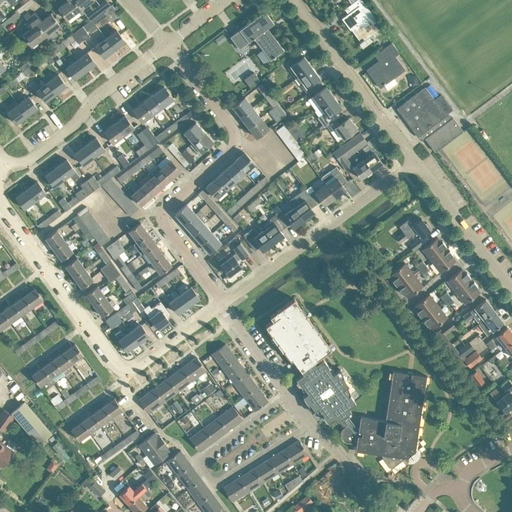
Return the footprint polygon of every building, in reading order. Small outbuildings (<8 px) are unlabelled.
[(84,14),(73,0),(66,0),(67,0),(58,7),(67,20),(78,11),(81,16),(84,14)] [(73,0),(84,14),(84,13),(86,16),(90,21),(92,19),(97,15),(88,3),(92,0),(73,0)] [(377,30),(362,9),(366,5),(361,0),(356,0),(349,6),(352,10),(341,18),(350,30),(353,28),(361,40),(360,41),(361,42),(369,36),(377,30)] [(39,11),(47,6),(45,1),(37,6),(39,11)] [(111,22),(116,18),(109,9),(104,12),(111,22)] [(284,50),(267,27),(269,26),(274,23),(265,10),(230,36),(239,48),(253,38),(270,60),(284,50)] [(95,24),(106,16),(102,11),(97,15),(92,19),(95,24)] [(29,29),(23,34),(29,42),(32,46),(42,38),(46,42),(49,39),(46,35),(45,35),(30,16),(28,12),(23,16),(27,21),(25,23),(29,29)] [(41,20),(35,12),(30,16),(45,35),(46,35),(49,39),(50,41),(58,35),(54,29),(59,24),(57,21),(51,13),(41,20)] [(90,33),(98,28),(95,24),(92,19),(90,21),(77,30),(84,39),(89,36),(86,31),(88,30),(90,33)] [(75,46),(84,39),(77,30),(62,41),(66,46),(71,42),(75,46)] [(114,49),(125,41),(116,30),(106,38),(114,49)] [(222,34),(214,40),(218,45),(226,39),(222,34)] [(104,57),(114,49),(106,38),(95,46),(104,57)] [(51,57),(66,46),(62,41),(47,52),(51,57)] [(12,42),(7,46),(9,49),(10,48),(13,52),(17,49),(12,42)] [(387,90),(397,83),(393,78),(404,70),(394,56),(399,52),(392,43),(378,53),(382,59),(367,70),(380,87),(384,85),(387,90)] [(51,57),(47,52),(33,63),(37,68),(47,60),(50,64),(54,61),(51,57)] [(85,71),(96,63),(90,55),(87,52),(76,60),(85,71)] [(299,60),(295,55),(284,63),(295,78),(297,76),(298,77),(311,67),(304,56),(299,60)] [(74,79),(85,71),(76,60),(66,68),(74,79)] [(22,79),(26,76),(37,68),(33,63),(31,65),(23,72),(19,74),(22,79)] [(306,93),(318,85),(314,81),(319,77),(311,67),(298,77),(302,83),(300,85),(306,93)] [(259,80),(253,72),(244,78),(250,86),(259,80)] [(7,90),(22,79),(19,74),(3,86),(7,90)] [(56,93),(66,85),(60,77),(58,74),(47,82),(56,93)] [(45,101),(56,93),(47,82),(37,90),(39,93),(45,101)] [(265,97),(270,94),(262,83),(257,87),(265,97)] [(321,90),(318,85),(306,93),(310,98),(307,100),(315,110),(333,96),(326,86),(321,90)] [(163,106),(165,105),(173,98),(164,86),(153,94),(163,106)] [(451,115),(446,116),(425,87),(396,108),(417,137),(421,134),(435,152),(463,131),(451,115)] [(280,99),(285,96),(282,90),(277,94),(280,99)] [(152,114),(163,106),(153,94),(143,102),(152,114)] [(273,108),(278,104),(270,94),(265,97),(273,108)] [(26,115),(37,107),(28,96),(18,104),(26,115)] [(324,127),(340,115),(336,111),(341,107),(333,96),(315,110),(319,116),(317,117),(324,127)] [(240,117),(252,107),(244,97),(240,100),(232,106),(240,117)] [(142,122),(152,114),(143,102),(133,109),(142,122)] [(16,123),(26,115),(18,104),(7,112),(16,123)] [(281,118),(286,114),(278,104),(273,108),(281,118)] [(248,127),(260,117),(252,107),(240,117),(248,127)] [(188,118),(193,114),(191,111),(190,111),(186,113),(187,114),(186,115),(185,114),(175,122),(178,127),(189,119),(188,118)] [(303,149),(311,143),(291,114),(283,120),(303,149)] [(346,119),(342,114),(340,116),(340,115),(324,127),(325,127),(326,126),(338,141),(343,138),(343,139),(349,134),(357,129),(349,117),(346,119)] [(126,138),(131,134),(129,131),(134,127),(125,115),(114,123),(123,135),(126,138)] [(256,137),(264,131),(268,128),(260,117),(248,127),(256,137)] [(168,135),(178,127),(175,122),(164,130),(168,135)] [(192,142),(204,132),(195,122),(184,132),(192,142)] [(112,143),(123,135),(114,123),(104,131),(110,139),(112,143)] [(276,131),(279,135),(287,129),(284,124),(276,131)] [(155,137),(147,126),(142,131),(153,146),(168,135),(164,130),(155,137)] [(279,135),(282,139),(290,133),(290,132),(287,129),(279,135)] [(148,149),(153,146),(142,131),(137,134),(143,142),(148,149)] [(201,152),(213,142),(204,132),(192,142),(201,152)] [(179,133),(173,139),(181,147),(187,141),(179,133)] [(282,139),(285,144),(294,137),(293,136),(290,133),(282,139)] [(356,150),(359,148),(367,142),(360,133),(349,141),(356,150)] [(94,157),(104,149),(96,137),(85,145),(94,157)] [(285,144),(289,148),(297,142),(294,137),(285,144)] [(347,171),(348,170),(352,167),(345,158),(356,150),(349,141),(333,152),(347,171)] [(116,142),(114,146),(122,151),(125,147),(116,142)] [(289,148),(292,152),(300,146),(297,142),(289,148)] [(176,157),(180,153),(172,143),(167,147),(176,157)] [(371,171),(382,163),(368,144),(363,148),(368,156),(363,160),(371,171)] [(83,165),(94,157),(85,145),(75,153),(83,165)] [(152,159),(163,151),(159,146),(149,154),(152,159)] [(303,151),(300,146),(292,152),(295,157),(303,151)] [(124,167),(137,158),(132,151),(126,155),(128,157),(126,158),(122,153),(117,157),(124,167)] [(295,157),(298,161),(306,155),(303,151),(295,157)] [(245,172),(247,170),(255,164),(244,152),(234,161),(245,172)] [(185,167),(189,163),(180,153),(176,157),(185,167)] [(142,167),(152,159),(149,154),(138,162),(142,167)] [(333,156),(325,162),(329,168),(337,161),(333,156)] [(79,176),(72,167),(66,159),(56,167),(65,179),(70,175),(73,180),(79,176)] [(170,179),(180,171),(171,160),(161,169),(170,179)] [(360,179),(371,171),(363,160),(352,168),(354,170),(360,179)] [(235,181),(245,172),(234,161),(225,169),(235,181)] [(132,175),(142,167),(138,162),(128,170),(132,175)] [(111,178),(120,171),(117,165),(106,173),(110,178),(110,177),(111,178)] [(158,165),(148,174),(151,177),(160,188),(170,179),(161,169),(158,165)] [(342,185),(347,181),(341,173),(336,166),(320,178),(325,185),(335,198),(345,190),(342,185)] [(54,187),(65,179),(56,167),(45,175),(54,187)] [(226,190),(235,181),(225,169),(215,178),(226,190)] [(121,183),(132,175),(128,170),(117,178),(121,183)] [(101,184),(110,178),(106,173),(96,180),(93,175),(87,180),(94,190),(101,184)] [(260,189),(269,180),(265,176),(256,184),(260,189)] [(114,182),(111,178),(110,177),(110,178),(101,184),(106,189),(114,182)] [(150,196),(160,188),(151,177),(141,186),(150,196)] [(216,198),(226,190),(215,178),(205,186),(216,198)] [(80,200),(94,190),(87,180),(80,185),(82,188),(75,194),(76,196),(77,196),(80,200)] [(35,201),(45,193),(37,181),(26,189),(35,201)] [(106,189),(110,194),(118,186),(114,182),(106,189)] [(250,198),(260,189),(256,184),(246,193),(250,198)] [(335,198),(325,185),(315,192),(313,190),(311,186),(306,190),(305,189),(316,204),(321,201),(324,205),(335,198)] [(122,191),(118,186),(110,194),(113,198),(122,191)] [(140,205),(150,196),(141,186),(131,194),(140,205)] [(24,208),(33,202),(35,201),(26,189),(16,197),(24,208)] [(207,203),(211,199),(203,189),(198,193),(207,203)] [(304,220),(314,213),(311,208),(316,204),(305,189),(289,200),(294,207),(304,220)] [(113,198),(117,203),(126,195),(122,191),(113,198)] [(56,202),(60,198),(54,193),(50,197),(56,202)] [(240,206),(250,198),(246,193),(236,202),(240,206)] [(130,199),(126,195),(117,203),(121,207),(130,199)] [(71,207),(80,200),(77,196),(76,196),(67,203),(63,197),(58,201),(65,211),(70,207),(71,207)] [(94,196),(85,203),(108,236),(117,230),(94,196)] [(121,207),(125,212),(134,204),(130,199),(121,207)] [(216,212),(220,209),(211,199),(207,203),(216,212)] [(252,201),(247,205),(248,206),(249,207),(251,210),(256,206),(255,205),(252,201)] [(231,215),(240,206),(236,202),(227,210),(231,215)] [(138,208),(134,204),(125,212),(129,216),(138,208)] [(183,224),(195,213),(186,204),(175,214),(183,224)] [(78,216),(88,209),(86,206),(76,213),(77,214),(77,215),(78,216)] [(304,220),(294,207),(284,215),(282,213),(280,210),(275,214),(285,227),(290,223),(293,228),(304,220)] [(82,221),(92,214),(88,209),(78,216),(82,221)] [(224,222),(229,218),(220,209),(216,212),(224,222)] [(51,222),(61,214),(58,210),(47,218),(51,222)] [(192,233),(204,223),(195,213),(183,224),(192,233)] [(238,222),(243,218),(239,213),(233,217),(238,222)] [(85,226),(95,219),(92,214),(82,221),(85,225),(85,226)] [(273,243),(284,235),(280,231),(285,227),(275,214),(260,225),(264,230),(273,243)] [(85,225),(82,221),(78,216),(77,215),(73,218),(76,222),(71,225),(75,230),(79,227),(80,229),(85,225)] [(40,230),(51,222),(47,218),(37,226),(40,230)] [(233,232),(237,228),(229,218),(224,222),(233,232)] [(425,224),(421,218),(412,225),(408,219),(399,226),(403,232),(396,237),(400,243),(407,237),(408,238),(417,231),(421,237),(430,230),(432,229),(427,223),(425,224)] [(89,231),(99,224),(95,219),(85,226),(89,231)] [(136,241),(148,233),(140,222),(128,231),(136,241)] [(200,243),(212,233),(204,223),(192,233),(200,243)] [(93,236),(103,229),(99,224),(89,231),(93,236)] [(89,231),(85,226),(85,225),(80,229),(88,240),(93,236),(89,231)] [(258,234),(253,228),(243,236),(247,241),(254,250),(259,246),(262,251),(273,243),(264,230),(258,234)] [(53,248),(64,240),(57,229),(45,238),(53,248)] [(96,241),(106,234),(103,229),(93,236),(96,241)] [(144,252),(156,244),(148,233),(136,241),(144,252)] [(209,253),(217,246),(221,242),(212,233),(200,243),(209,253)] [(100,246),(110,239),(106,234),(96,241),(97,243),(100,246)] [(431,261),(447,249),(445,247),(446,246),(442,241),(441,242),(437,237),(437,238),(423,249),(422,248),(422,249),(431,261)] [(419,238),(409,245),(413,251),(423,244),(419,238)] [(119,255),(125,250),(117,239),(106,247),(114,258),(118,254),(119,255)] [(61,259),(69,253),(72,251),(64,240),(53,248),(61,259)] [(100,246),(97,243),(93,246),(101,257),(105,253),(100,246)] [(152,263),(163,254),(156,244),(144,252),(152,263)] [(220,264),(226,271),(229,276),(241,267),(236,261),(240,258),(241,259),(248,254),(242,246),(240,244),(233,249),(236,252),(228,258),(227,259),(224,256),(218,260),(220,264)] [(448,251),(447,249),(431,261),(440,273),(441,273),(441,272),(455,261),(456,261),(452,256),(453,255),(449,250),(448,251)] [(105,275),(116,268),(105,253),(101,257),(106,264),(100,268),(105,275)] [(126,265),(119,255),(118,254),(114,258),(121,269),(126,265)] [(159,273),(163,271),(171,265),(163,254),(152,263),(159,273)] [(73,277),(85,268),(77,257),(65,266),(73,277)] [(8,274),(19,267),(16,262),(5,270),(8,274)] [(129,279),(134,276),(131,272),(135,269),(130,262),(126,265),(121,269),(129,279)] [(398,286),(414,274),(404,262),(404,263),(390,274),(389,274),(393,279),(392,280),(396,285),(397,284),(398,286)] [(166,275),(170,280),(180,272),(177,267),(166,275)] [(2,272),(0,268),(0,280),(8,274),(5,270),(2,272)] [(81,287),(89,281),(93,279),(85,268),(73,277),(81,287)] [(125,281),(116,268),(105,275),(110,282),(116,278),(121,285),(125,281)] [(446,280),(455,292),(471,280),(469,278),(471,277),(467,272),(466,273),(462,268),(461,269),(447,280),(446,280)] [(414,274),(398,286),(400,288),(399,289),(403,294),(404,293),(408,298),(422,286),(423,287),(423,286),(414,274)] [(159,288),(170,280),(166,275),(155,284),(159,288)] [(137,290),(142,287),(134,276),(129,279),(137,290)] [(472,282),(471,280),(455,292),(465,304),(479,292),(480,293),(480,292),(476,287),(478,286),(474,281),(472,282)] [(127,304),(131,301),(137,297),(125,281),(121,285),(128,295),(123,299),(127,304)] [(93,305),(105,296),(97,285),(86,294),(93,305)] [(188,306),(199,298),(191,286),(180,294),(188,306)] [(32,307),(34,305),(42,299),(35,288),(24,296),(32,307)] [(177,313),(188,306),(180,294),(169,302),(177,313)] [(423,318),(438,306),(429,294),(428,294),(429,294),(414,306),(414,305),(413,306),(417,311),(416,312),(420,317),(421,316),(423,318)] [(21,314),(32,307),(24,296),(13,303),(21,314)] [(105,296),(93,305),(101,315),(102,314),(109,309),(113,307),(109,301),(105,296)] [(291,358),(300,370),(313,361),(314,361),(331,348),(293,298),(275,312),(278,315),(265,326),(290,359),(291,358)] [(484,319),(494,310),(485,299),(475,307),(463,316),(467,321),(473,316),(478,323),(484,319)] [(127,304),(115,313),(119,318),(119,317),(123,314),(128,321),(134,316),(129,310),(130,310),(132,313),(137,310),(131,301),(127,304)] [(148,305),(143,308),(150,317),(149,317),(151,320),(157,328),(162,325),(163,326),(168,322),(167,321),(168,320),(165,317),(169,314),(160,302),(151,309),(148,305)] [(10,322),(21,314),(13,303),(2,311),(10,322)] [(438,306),(423,318),(424,320),(423,321),(427,326),(428,325),(432,330),(433,329),(432,329),(447,318),(448,318),(438,306)] [(484,319),(478,323),(487,334),(492,330),(495,328),(503,322),(494,310),(484,319)] [(0,329),(10,322),(2,311),(0,312),(0,329)] [(119,318),(115,313),(105,320),(112,329),(122,321),(119,317),(119,318)] [(50,332),(60,324),(57,319),(46,327),(50,332)] [(440,338),(444,334),(454,326),(451,322),(436,333),(440,338)] [(137,343),(148,335),(140,324),(129,332),(137,343)] [(39,339),(50,332),(46,327),(36,335),(39,339)] [(511,334),(511,333),(507,327),(496,335),(505,347),(511,341),(511,334)] [(124,336),(119,330),(114,333),(127,351),(137,343),(129,332),(124,336)] [(28,347),(39,339),(36,335),(25,342),(28,347)] [(492,349),(496,345),(491,339),(486,343),(492,349)] [(18,355),(28,347),(25,342),(14,350),(18,355)] [(462,357),(470,351),(474,348),(469,342),(457,351),(462,357)] [(72,362),(74,360),(83,355),(75,344),(64,351),(72,362)] [(222,368),(236,358),(225,344),(212,353),(222,368)] [(502,345),(494,350),(498,356),(505,351),(502,345)] [(61,370),(72,362),(64,351),(53,359),(61,370)] [(470,367),(477,361),(482,358),(476,351),(464,360),(470,367)] [(491,363),(498,358),(495,354),(488,359),(491,363)] [(505,366),(509,362),(504,356),(500,359),(505,366)] [(191,380),(206,370),(196,357),(182,367),(191,380)] [(233,382),(246,372),(236,358),(222,368),(233,382)] [(329,366),(323,358),(316,364),(314,361),(313,361),(300,370),(303,373),(296,378),(301,386),(303,385),(307,392),(302,396),(308,404),(309,403),(314,409),(313,410),(314,411),(318,407),(323,414),(322,414),(328,422),(335,417),(337,420),(339,419),(344,427),(342,428),(342,429),(341,430),(340,432),(340,433),(340,434),(340,435),(340,436),(340,437),(341,438),(341,439),(342,440),(343,440),(343,441),(344,442),(345,442),(346,442),(347,442),(351,443),(352,435),(357,436),(355,450),(380,454),(391,468),(410,454),(410,455),(411,454),(410,454),(422,445),(417,438),(426,375),(411,373),(411,377),(407,377),(407,372),(393,370),(385,420),(360,417),(358,431),(346,414),(350,410),(348,407),(355,402),(349,394),(348,395),(343,389),(348,385),(342,377),(341,378),(337,371),(338,370),(337,370),(332,374),(327,367),(329,366)] [(54,383),(55,383),(53,381),(64,374),(61,370),(53,359),(43,367),(54,383)] [(476,367),(486,376),(492,369),(483,360),(476,367)] [(54,383),(43,367),(32,374),(40,385),(46,381),(49,387),(54,383)] [(177,391),(191,380),(182,367),(167,378),(177,391)] [(17,373),(24,385),(29,381),(22,370),(17,373)] [(478,386),(484,381),(476,371),(470,375),(478,386)] [(243,396),(257,386),(246,372),(233,382),(243,396)] [(90,388),(101,380),(97,375),(87,383),(90,388)] [(163,402),(177,391),(167,378),(153,389),(163,402)] [(206,380),(195,390),(200,395),(211,386),(206,380)] [(505,412),(511,406),(511,393),(510,391),(511,389),(511,383),(509,380),(501,386),(506,393),(496,401),(505,412)] [(79,395),(90,388),(87,383),(76,391),(79,395)] [(254,410),(267,401),(257,386),(243,396),(254,410)] [(65,387),(60,390),(66,398),(65,398),(69,403),(79,395),(76,391),(73,393),(70,395),(65,387)] [(148,412),(163,402),(153,389),(139,399),(148,412)] [(63,400),(58,393),(50,399),(55,406),(58,411),(69,403),(65,398),(63,400)] [(111,417),(114,415),(122,409),(114,398),(103,406),(111,417)] [(38,445),(52,433),(25,401),(11,412),(13,415),(14,417),(38,445)] [(100,425),(111,417),(103,406),(93,414),(100,425)] [(228,430),(242,419),(236,411),(232,407),(218,417),(228,430)] [(0,428),(4,432),(14,417),(13,415),(4,409),(0,414),(0,428)] [(90,432),(100,425),(93,414),(82,421),(90,432)] [(213,441),(228,430),(218,417),(204,428),(213,441)] [(82,421),(71,429),(74,433),(76,436),(79,440),(87,434),(90,432),(82,421)] [(199,451),(213,441),(204,428),(190,438),(199,451)] [(133,432),(126,437),(129,442),(137,437),(133,432)] [(158,437),(156,434),(155,432),(138,444),(146,454),(164,441),(160,436),(158,437)] [(63,434),(59,438),(70,450),(74,447),(63,434)] [(0,466),(1,467),(2,468),(7,460),(15,450),(7,444),(6,445),(0,440),(0,466)] [(123,440),(115,445),(119,450),(126,445),(123,440)] [(292,463),(299,459),(307,454),(298,440),(283,450),(292,463)] [(154,464),(162,459),(170,453),(166,448),(168,447),(164,441),(146,454),(154,464)] [(112,447),(104,453),(108,458),(115,452),(112,447)] [(60,449),(53,458),(59,463),(66,455),(60,449)] [(177,474),(190,464),(180,450),(167,460),(177,474)] [(277,473),(292,463),(283,450),(268,459),(277,473)] [(101,455),(94,460),(97,465),(105,460),(101,455)] [(262,482),(277,473),(268,459),(253,468),(262,482)] [(188,488),(201,479),(190,464),(177,474),(188,488)] [(115,479),(123,471),(118,465),(110,473),(115,479)] [(302,477),(308,474),(303,466),(298,469),(302,477)] [(247,492),(262,482),(253,468),(238,478),(247,492)] [(149,469),(143,474),(147,479),(151,483),(157,478),(149,469)] [(283,476),(277,479),(283,489),(288,486),(283,476)] [(232,501),(247,492),(238,478),(223,487),(232,501)] [(119,494),(119,496),(122,499),(124,499),(128,504),(146,488),(151,483),(147,479),(142,483),(133,490),(128,485),(123,490),(119,493),(119,494)] [(199,503),(212,493),(201,479),(188,488),(199,503)] [(99,496),(105,491),(96,481),(90,486),(99,496)] [(313,497),(321,491),(316,485),(308,491),(313,497)] [(135,511),(139,511),(145,508),(147,506),(143,501),(151,493),(146,488),(128,504),(135,511)] [(264,494),(269,502),(274,499),(270,491),(264,494)] [(205,511),(215,511),(222,507),(212,493),(199,503),(205,511)] [(306,508),(313,502),(307,495),(300,501),(306,508)]
